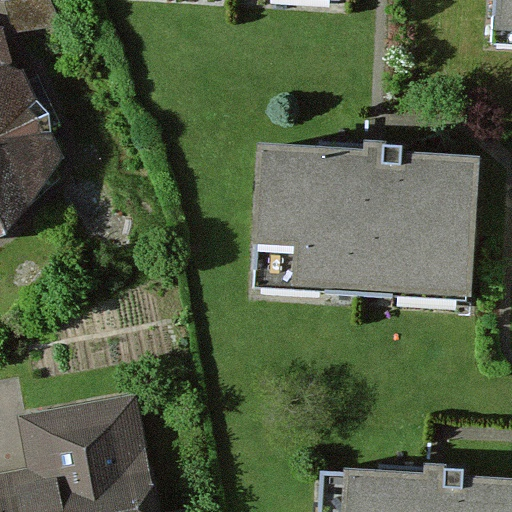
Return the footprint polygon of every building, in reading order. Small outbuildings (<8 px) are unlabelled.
[(122,0),(122,10),(343,18),(343,0),(122,0)] [(511,0),(485,0),(484,70),(511,71),(511,0)] [(0,274),(14,274),(79,195),(2,35),(0,34),(0,274)] [(248,308),(468,315),(473,175),(252,168),(248,308)] [(23,467),(0,470),(0,511),(149,511),(133,400),(16,417),(23,467)] [(314,511),(511,511),(511,497),(315,491),(314,511)]
